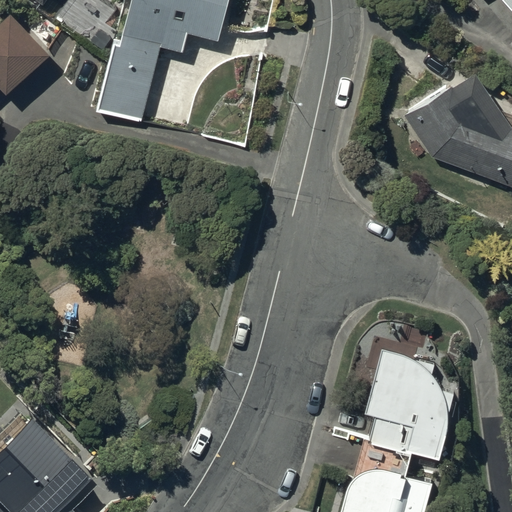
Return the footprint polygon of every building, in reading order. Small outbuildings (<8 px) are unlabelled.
[(108,0),(65,0),(58,11),(93,37),(116,6),(108,0)] [(226,0),(130,0),(120,41),(114,40),(97,106),(142,117),(161,44),(182,49),(187,28),(217,36),(226,0)] [(0,83),(5,89),(50,49),(10,5),(0,14),(0,83)] [(404,111),(432,155),(511,184),(511,111),(501,108),(476,68),(453,82),(452,80),(404,111)] [(462,367),(381,344),(364,409),(374,412),(368,437),(438,456),(462,367)] [(3,444),(0,446),(0,511),(56,511),(55,510),(89,479),(45,432),(16,459),(3,444)] [(348,478),(339,511),(340,511),(427,511),(425,511),(433,478),(401,470),(402,466),(384,462),(383,462),(382,462),(381,461),(380,461),(378,461),(377,461),(376,461),(375,461),(374,461),(372,462),(371,462),(370,462),(369,462),(368,463),(366,463),(365,464),(364,464),(363,464),(362,465),(361,466),(360,466),(359,467),(358,467),(357,468),(356,469),(355,470),(354,471),(353,471),(352,472),(352,473),(351,474),(350,475),(349,476),(349,477),(348,478)]
